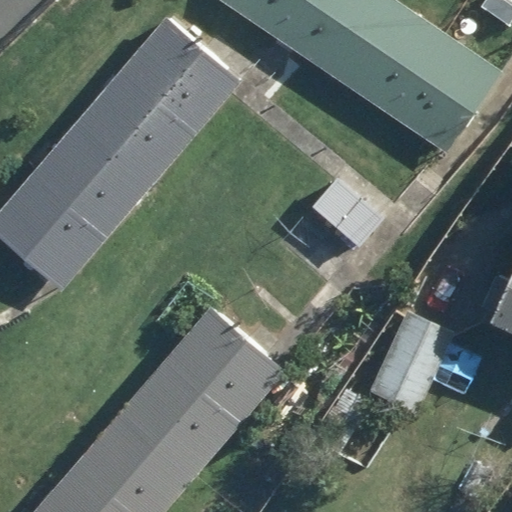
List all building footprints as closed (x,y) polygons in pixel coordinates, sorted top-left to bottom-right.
[(395,0),(228,0),(437,154),(496,75),(395,0)] [(0,240),(53,288),(233,87),(167,28),(0,212),(0,240)] [(396,215),(352,168),(325,194),(370,241),(396,215)] [(511,288),(497,318),(511,325),(511,288)] [(422,300),(382,383),(428,408),(468,326),(422,300)] [(148,511),(277,359),(210,302),(32,511),(148,511)] [(380,401),(350,386),(326,434),(356,449),(380,401)]
